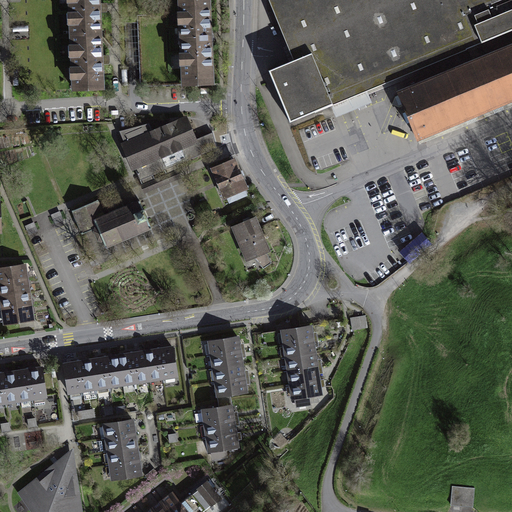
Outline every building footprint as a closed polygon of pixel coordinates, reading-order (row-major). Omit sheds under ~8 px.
[(101,34),(98,0),(63,0),(65,36),(101,34)] [(211,85),(208,0),(180,0),(183,86),(211,85)] [(511,0),(268,0),(269,5),(288,53),(292,63),(265,74),(287,125),(349,100),(511,32),(511,0)] [(103,87),(101,34),(65,36),(68,89),(103,87)] [(511,103),(511,47),(395,96),(415,144),(511,103)] [(201,154),(186,119),(125,144),(140,180),(201,154)] [(214,168),(228,203),(248,194),(234,160),(214,168)] [(98,226),(108,248),(151,229),(140,202),(103,218),(96,203),(74,213),(83,232),(98,226)] [(267,255),(255,221),(234,229),(246,263),(267,255)] [(0,264),(0,280),(27,276),(24,261),(0,264)] [(0,280),(0,294),(29,289),(27,276),(0,280)] [(32,302),(29,289),(0,294),(0,298),(2,308),(32,302)] [(34,316),(32,302),(2,308),(4,321),(34,316)] [(366,326),(366,315),(352,315),(352,326),(366,326)] [(320,393),(310,322),(279,326),(290,398),(320,393)] [(219,395),(247,390),(238,335),(210,339),(219,395)] [(157,351),(163,379),(176,377),(171,349),(157,351)] [(144,353),(149,381),(163,379),(157,351),(144,353)] [(131,355),(136,383),(149,381),(144,353),(131,355)] [(117,357),(123,386),(136,383),(131,355),(117,357)] [(104,359),(109,388),(123,386),(117,357),(104,359)] [(90,361),(96,390),(109,388),(104,359),(90,361)] [(77,363),(82,392),(96,390),(90,361),(77,363)] [(64,365),(69,395),(82,392),(77,363),(64,365)] [(42,370),(28,372),(33,402),(46,400),(42,370)] [(28,372),(14,374),(19,404),(33,402),(28,372)] [(14,374),(1,376),(5,406),(19,404),(14,374)] [(210,451),(239,446),(232,402),(203,407),(210,451)] [(113,480),(142,475),(133,416),(103,420),(113,480)] [(83,511),(73,446),(18,492),(33,511),(83,511)] [(475,488),(452,486),(450,506),(473,508),(475,488)] [(190,511),(173,490),(144,511),(190,511)]
